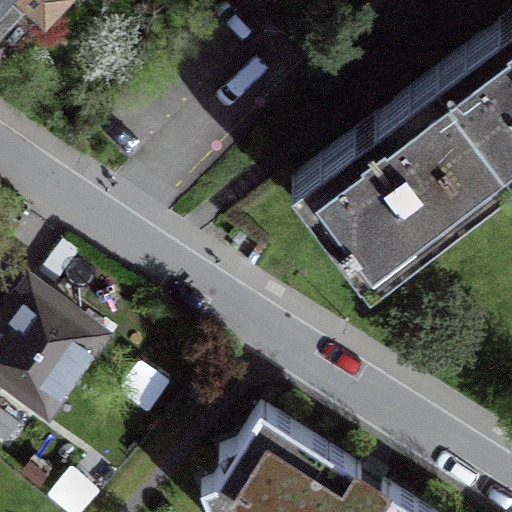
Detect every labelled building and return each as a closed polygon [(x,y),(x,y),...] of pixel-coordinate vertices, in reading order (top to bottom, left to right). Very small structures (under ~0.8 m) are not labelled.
[(0,0),(0,28),(25,0),(27,0),(44,15),(57,0),(0,0)] [(511,4),(492,20),(438,62),(506,151),(511,146),(511,4)] [(353,127),(292,172),(360,262),(506,151),(438,62),(353,127)] [(98,326),(30,276),(0,316),(0,361),(46,396),(98,326)] [(439,511),(259,399),(237,434),(218,442),(224,456),(213,473),(200,479),(216,511),(439,511)]
